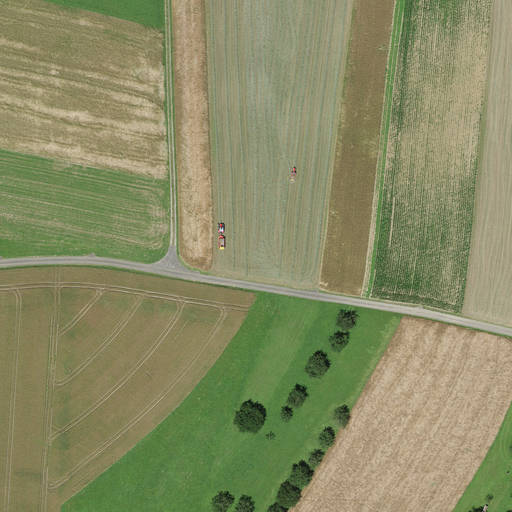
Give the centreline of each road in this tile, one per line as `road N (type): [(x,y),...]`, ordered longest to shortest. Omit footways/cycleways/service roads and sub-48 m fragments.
road 1 (track): [(511,333),(171,271),(0,264)]
road 2 (track): [(171,271),(168,0)]
